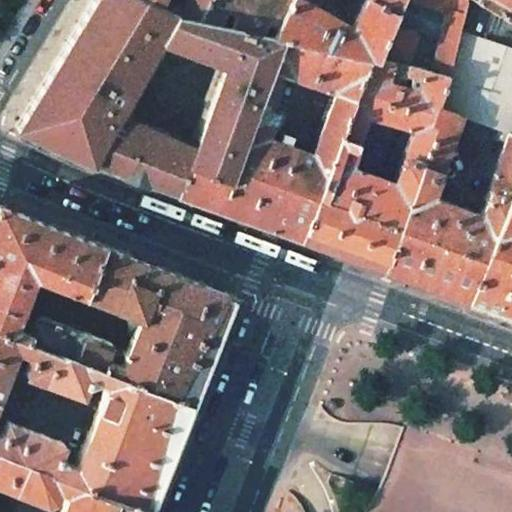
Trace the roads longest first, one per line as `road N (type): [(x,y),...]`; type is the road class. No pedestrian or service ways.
road 1 (primary): [(279,274),(0,169)]
road 2 (residential): [(185,511),(279,274)]
road 3 (primary): [(511,353),(394,320),(279,274)]
